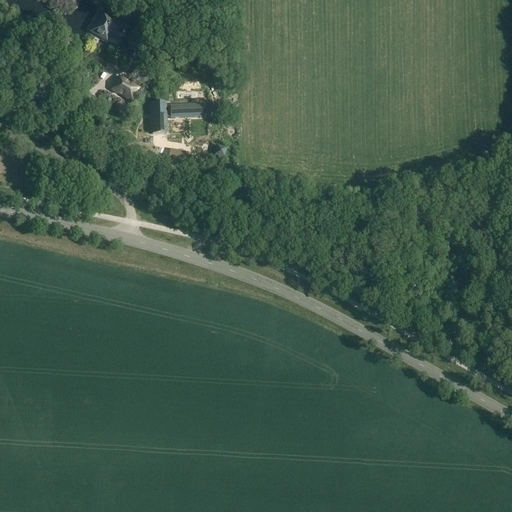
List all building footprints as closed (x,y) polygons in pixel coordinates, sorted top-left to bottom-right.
[(119,44),(129,27),(102,11),(89,33),(107,43),(110,39),(119,44)] [(136,100),(142,90),(126,81),(127,79),(122,76),(113,91),(126,99),(128,95),(136,100)] [(157,103),(157,137),(171,137),(171,119),(171,117),(175,117),(175,120),(208,120),(208,107),(175,108),(175,109),(171,109),(171,107),(171,103),(157,103)] [(217,147),(215,156),(218,157),(217,160),(222,161),(224,156),(226,150),(217,147)] [(184,166),(186,153),(170,150),(168,164),(184,166)]
